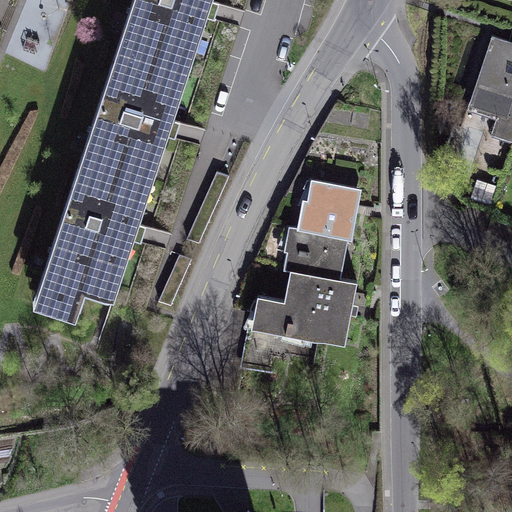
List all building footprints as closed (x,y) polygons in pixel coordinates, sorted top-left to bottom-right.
[(142,12),(132,44),(186,62),(205,0),(140,0),(137,10),(142,12)] [(511,41),(491,35),(468,104),(500,114),(494,134),(511,140),(511,41)] [(104,131),(94,161),(148,178),(186,62),(132,44),(119,83),(113,81),(98,129),(104,131)] [(109,297),(148,178),(94,161),(85,187),(79,185),(59,248),(65,250),(50,295),(81,305),(85,290),(109,297)] [(218,171),(188,238),(203,245),(233,178),(218,171)] [(295,286),(292,303),(295,304),(349,314),(367,224),(317,214),(312,238),(307,237),(302,264),(294,263),(290,285),(295,286)] [(192,261),(178,255),(158,301),(173,307),(192,261)] [(260,329),(254,359),(352,378),(363,317),(349,314),(326,310),(295,304),(289,335),(260,329)]
